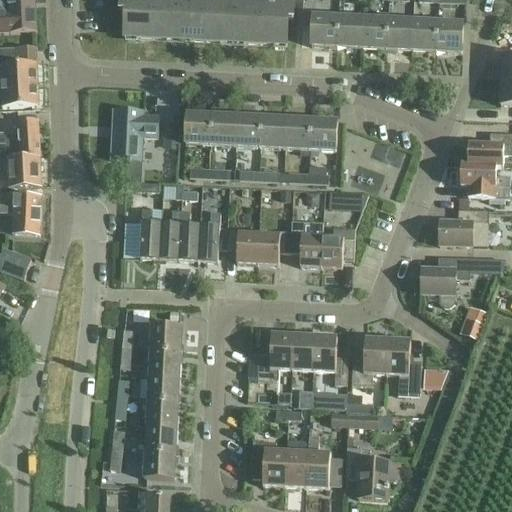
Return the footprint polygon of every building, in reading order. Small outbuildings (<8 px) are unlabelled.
[(0,0),(0,37),(37,36),(35,0),(0,0)] [(125,41),(153,42),(155,6),(150,6),(150,0),(122,0),(122,12),(127,13),(125,41)] [(266,0),(266,12),(261,11),(260,47),(287,49),(289,21),(293,21),(293,0),(266,0)] [(155,6),(153,42),(180,43),(182,7),(155,6)] [(180,43),(206,45),(208,9),(182,7),(180,43)] [(206,45),(233,46),(235,10),(208,9),(206,45)] [(233,46),(260,47),(261,11),(235,10),(233,46)] [(306,19),(306,28),(313,28),(312,50),(338,52),(340,20),(339,20),(330,20),(314,19),(314,20),(306,19)] [(338,52),(363,53),(365,22),(340,20),(338,52)] [(363,53),(388,54),(389,23),(365,22),(363,53)] [(388,54),(412,56),(413,25),(389,23),(388,54)] [(412,56),(437,57),(439,26),(413,25),(412,56)] [(464,28),(439,26),(437,57),(462,59),(464,28)] [(35,51),(0,52),(0,91),(1,110),(39,108),(36,65),(35,51)] [(511,61),(504,62),(503,85),(511,85),(511,61)] [(511,85),(503,85),(503,109),(511,109),(511,85)] [(159,142),(160,120),(145,119),(145,115),(115,114),(112,164),(142,165),(144,141),(159,142)] [(212,150),(213,119),(188,118),(186,149),(212,150)] [(212,150),(236,151),(238,120),(213,119),(212,150)] [(236,151),(261,152),(263,121),(238,120),(236,151)] [(263,121),(261,152),(286,154),(287,123),(263,121)] [(0,160),(7,160),(40,159),(38,123),(17,124),(18,137),(0,137),(0,160)] [(286,154),(310,155),(312,124),(287,123),(286,154)] [(312,124),(310,155),(336,156),(338,125),(312,124)] [(179,135),(179,130),(165,129),(163,153),(178,153),(179,135)] [(469,149),(468,169),(468,170),(497,170),(497,171),(503,172),(504,160),(511,160),(511,138),(490,138),(490,149),(469,149)] [(7,160),(8,191),(41,189),(40,159),(7,160)] [(254,163),(254,172),(272,173),(272,164),(254,163)] [(468,170),(468,169),(462,169),(461,191),(482,191),(482,203),(510,204),(510,182),(497,181),(497,171),(497,170),(468,170)] [(190,182),(210,183),(211,174),(190,173),(190,182)] [(211,174),(210,183),(230,184),(230,175),(211,174)] [(240,184),(259,185),(260,176),(240,175),(240,184)] [(260,176),(259,185),(279,186),(280,177),(260,176)] [(289,187),(309,188),(309,179),(289,178),(289,187)] [(309,179),(309,188),(329,189),(329,180),(309,179)] [(137,186),(136,196),(160,197),(160,187),(137,186)] [(168,203),(183,204),(183,196),(168,195),(168,203)] [(183,196),(183,204),(199,205),(199,197),(183,196)] [(41,199),(14,198),(0,197),(0,215),(13,217),(13,236),(39,237),(41,199)] [(291,209),(292,198),(280,197),(279,208),(291,209)] [(318,212),(319,200),(307,199),(306,207),(310,211),(318,212)] [(459,215),(469,215),(470,203),(459,203),(459,215)] [(341,209),(320,209),(320,227),(341,227),(341,209)] [(140,263),(160,264),(162,228),(152,228),(152,214),(143,214),(140,263)] [(162,228),(160,264),(179,265),(182,216),(173,215),(172,229),(162,228)] [(440,226),(440,250),(473,251),(487,252),(488,238),(488,228),(489,216),(470,215),(469,215),(459,215),(458,227),(440,226)] [(179,265),(199,266),(200,230),(190,230),(191,216),(182,216),(179,265)] [(211,231),(200,230),(199,266),(218,267),(219,254),(227,255),(228,233),(220,233),(221,218),(212,217),(211,231)] [(301,271),(322,272),(323,242),(313,241),(313,227),(292,226),(292,236),(291,258),(302,259),(301,271)] [(237,268),(258,269),(260,239),(239,238),(239,234),(228,233),(227,255),(238,255),(237,268)] [(323,242),(322,272),(343,273),(343,265),(354,266),(356,234),(334,233),(334,242),(323,242)] [(291,258),(292,236),(281,236),(280,240),(260,239),(258,269),(279,270),(280,257),(291,258)] [(0,275),(25,284),(32,265),(5,254),(0,266),(0,275)] [(422,274),(422,299),(440,299),(440,307),(442,310),(445,312),(449,312),(452,310),(454,307),(454,300),(456,300),(456,284),(470,285),(470,278),(482,278),(501,279),(507,264),(483,263),(471,263),(439,262),(438,274),(422,274)] [(511,304),(504,303),(502,314),(511,316),(511,304)] [(461,338),(474,343),(478,345),(488,317),(485,316),(471,311),(467,322),(461,338)] [(152,330),(151,356),(182,357),(183,331),(152,330)] [(125,334),(123,354),(133,355),(135,335),(125,334)] [(258,358),(257,386),(270,387),(270,383),(277,384),(277,375),(292,375),(293,340),(271,339),(270,359),(258,358)] [(292,375),(313,376),(315,341),(293,340),(292,375)] [(315,341),(313,376),(335,377),(335,389),(347,390),(348,362),(336,361),(337,342),(315,341)] [(372,379),(387,380),(388,345),(365,344),(364,363),(352,363),(351,391),(372,392),(372,379)] [(388,345),(387,380),(399,380),(398,401),(420,402),(421,365),(409,365),(410,345),(388,345)] [(133,355),(123,354),(121,373),(131,374),(133,355)] [(150,381),(180,382),(182,357),(151,356),(150,381)] [(257,386),(258,358),(249,358),(248,386),(257,386)] [(424,384),(445,385),(449,375),(425,374),(424,384)] [(150,381),(148,406),(179,408),(180,382),(150,381)] [(120,384),(118,404),(127,405),(130,385),(120,384)] [(330,398),(329,413),(346,414),(346,409),(347,398),(330,398)] [(312,413),(313,404),(300,403),(299,412),(312,413)] [(127,405),(118,404),(116,423),(125,424),(127,405)] [(141,406),(141,418),(148,418),(147,431),(178,433),(179,408),(148,406),(141,406)] [(276,424),(289,425),(289,416),(277,415),(276,424)] [(302,417),(289,416),(289,425),(302,425),(302,417)] [(332,431),(348,432),(349,419),(333,418),(332,431)] [(349,419),(348,432),(379,433),(380,420),(349,419)] [(137,446),(136,456),(146,456),(176,458),(178,433),(147,431),(146,446),(137,446)] [(114,435),(112,454),(122,455),(124,436),(114,435)] [(309,457),(307,493),(329,494),(329,491),(341,491),(343,463),(331,463),(331,458),(319,457),(320,441),(310,441),(310,457),(309,457)] [(263,491),(286,492),(288,456),(276,455),(277,447),(254,446),(252,483),(264,484),(263,491)] [(401,468),(391,468),(391,467),(370,466),(371,454),(347,452),(346,484),(360,485),(359,503),(389,505),(390,484),(400,484),(401,468)] [(122,455),(112,454),(110,474),(120,475),(122,455)] [(176,458),(146,456),(144,482),(175,484),(176,458)] [(286,492),(307,493),(309,457),(288,456),(286,492)] [(169,511),(170,500),(139,498),(138,511),(169,511)]
